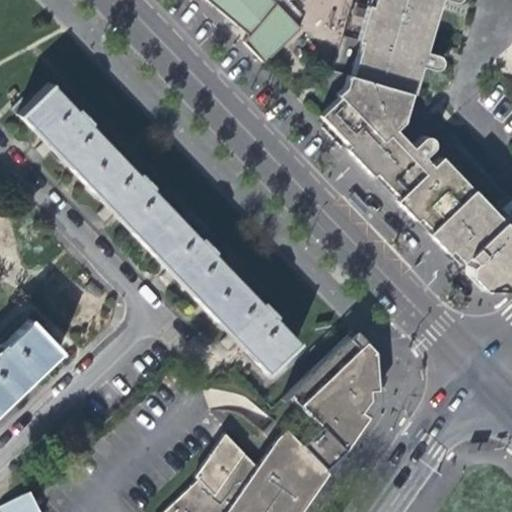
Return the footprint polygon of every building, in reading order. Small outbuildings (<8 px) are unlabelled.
[(202,0),(236,30),(240,27),(248,33),(239,41),(259,63),(294,30),(264,0),(202,0)] [(368,0),(347,80),(361,83),(360,88),(360,89),(360,90),(360,91),(360,92),(361,92),(361,93),(361,94),(362,94),(363,94),(364,94),(383,99),(381,104),(391,107),(392,107),(393,107),(394,107),(395,107),(395,106),(396,106),(396,105),(397,105),(397,104),(397,103),(400,94),(408,96),(412,97),(419,69),(434,73),(438,72),(441,67),(441,63),(440,61),(438,59),(436,58),(424,55),(438,2),(452,5),(457,4),(459,2),(459,0),(368,0)] [(331,99),(335,102),(342,109),(348,103),(400,158),(406,151),(391,135),(400,125),(408,96),(400,94),(397,103),(397,104),(397,105),(396,105),(396,106),(395,106),(395,107),(394,107),(393,107),(392,107),(391,107),(381,104),(383,99),(364,94),(363,94),(362,94),(361,94),(361,93),(361,92),(360,92),(360,91),(360,90),(360,89),(360,88),(361,83),(347,80),(343,78),(340,90),(331,99)] [(215,325),(260,372),(292,343),(265,315),(268,313),(258,302),(255,305),(203,251),(207,249),(196,237),(193,241),(142,187),(145,185),(136,175),(133,178),(82,125),(85,122),(75,112),(72,115),(45,86),(14,115),(43,145),(87,191),(160,268),(215,325)] [(511,231),(498,217),(493,222),(434,161),(427,167),(419,160),(428,151),(429,146),(426,141),(422,140),(420,140),(418,141),(406,151),(400,158),(348,103),(342,109),(335,102),(317,119),(451,261),(457,267),(462,262),(468,267),(464,271),(464,278),(479,294),(500,293),(511,281),(511,231)] [(511,193),(493,212),(498,217),(511,231),(511,193)] [(350,195),(347,199),(359,211),(363,209),(350,195)] [(0,408),(35,376),(57,355),(27,323),(0,348),(0,408)] [(299,440),(326,467),(345,448),(367,416),(361,412),(369,400),(364,358),(345,337),(285,393),(315,425),(299,440)] [(281,428),(274,436),(288,451),(295,444),(281,428)] [(288,451),(274,436),(272,437),(252,467),(221,433),(192,473),(195,477),(156,511),(299,511),(321,482),(316,478),(326,467),(299,440),(295,444),(288,451)] [(0,511),(36,511),(33,505),(27,493),(0,506),(0,511)]
